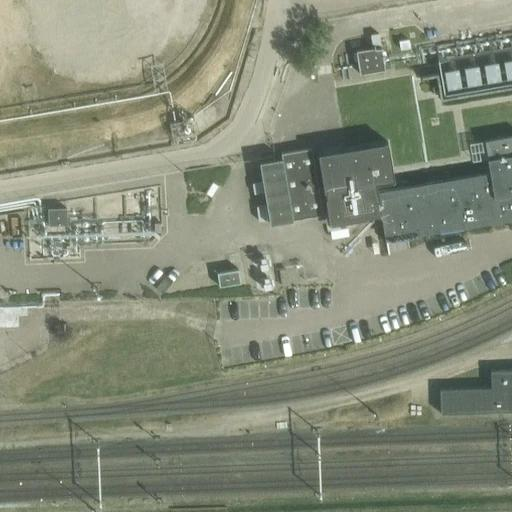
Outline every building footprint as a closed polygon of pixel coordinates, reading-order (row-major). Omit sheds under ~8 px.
[(445,98),(511,87),(511,39),(479,44),(480,50),(438,57),(445,98)] [(360,75),(385,71),(382,50),(356,54),(360,75)] [(511,137),(485,141),(490,173),(378,191),(377,183),(395,180),(388,143),(318,154),(330,225),(377,217),(382,216),(384,231),(390,230),(390,231),(391,232),(391,233),(392,233),(393,234),(395,235),(396,235),(398,234),(399,233),(400,232),(400,231),(401,230),(401,229),(401,228),(405,228),(406,236),(511,217),(511,137)] [(312,149),(282,154),(282,157),(259,161),(270,225),(323,215),(312,149)] [(241,284),(239,270),(217,274),(219,287),(241,284)] [(511,411),(511,370),(491,371),(491,388),(440,390),(441,414),(511,411)]
